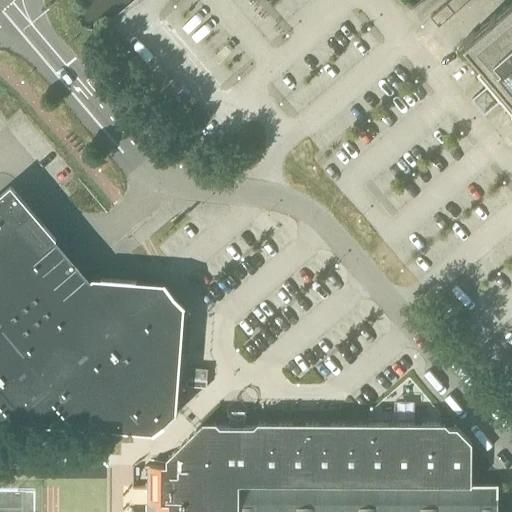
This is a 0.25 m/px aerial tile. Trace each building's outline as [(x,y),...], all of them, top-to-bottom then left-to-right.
[(450,0),(447,3),(455,12),(469,0),(450,0)] [(483,61),(478,66),(511,105),(511,0),(510,0),(465,39),(483,61)] [(431,17),(439,26),(455,12),(447,3),(431,17)] [(0,427),(6,422),(152,433),(153,434),(177,413),(177,412),(185,307),(186,306),(165,282),(164,282),(93,277),(91,279),(11,186),(0,195),(0,427)] [(187,377),(187,380),(187,386),(207,387),(207,381),(208,366),(190,365),(189,377),(187,377)] [(497,511),(498,484),(472,484),(472,442),(457,427),(450,427),(446,423),(258,422),(254,426),(243,426),(243,413),(238,413),(232,413),(232,426),(220,426),(216,422),(203,422),(167,458),(167,466),(150,466),(149,504),(158,504),(157,511),(497,511)] [(25,447),(0,446),(0,467),(25,468),(25,447)]
